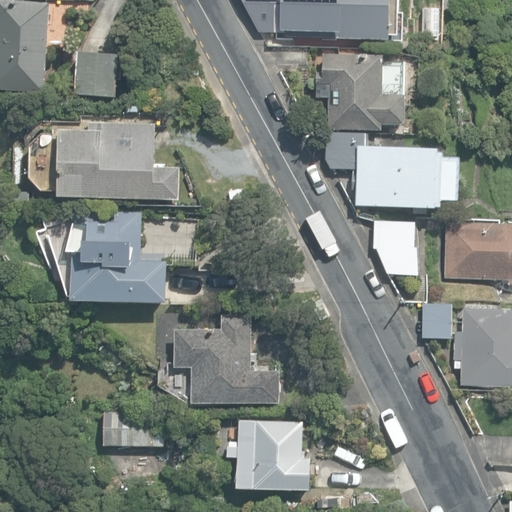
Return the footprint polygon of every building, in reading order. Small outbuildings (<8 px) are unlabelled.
[(0,0),(0,88),(44,92),(51,3),(14,0),(0,0)] [(286,37),(392,40),(393,0),(283,0),(283,31),(285,31),(286,37)] [(77,94),(117,98),(120,55),(80,52),(77,94)] [(330,128),(383,130),(383,124),(406,125),(406,94),(383,93),(384,55),(324,53),(323,85),(325,85),(324,102),(327,114),(329,114),(330,128)] [(14,128),(28,127),(28,105),(13,105),(14,128)] [(457,113),(459,128),(472,127),(470,112),(457,113)] [(58,196),(180,200),(180,167),(155,166),(156,123),(89,121),(90,129),(59,128),(58,196)] [(357,205),(437,208),(437,207),(437,206),(442,206),(443,199),(459,199),(461,157),(444,156),(444,151),(440,151),(440,148),(366,145),(366,134),(329,133),(328,158),(336,166),(358,166),(357,205)] [(34,202),(34,190),(10,189),(9,201),(34,202)] [(72,300),(168,302),(169,260),(142,259),(144,212),(74,210),(72,300)] [(66,229),(66,214),(51,214),(51,229),(66,229)] [(388,273),(420,274),(418,247),(416,247),(418,221),(375,220),(374,248),(377,248),(388,273)] [(509,282),(511,282),(511,222),(447,220),(445,277),(509,279),(509,282)] [(321,320),(329,315),(320,297),(312,301),(321,320)] [(423,337),(453,337),(453,303),(423,303),(423,337)] [(511,307),(464,306),(463,331),(456,330),(455,360),(455,368),(462,368),(462,384),(472,384),(511,385),(511,307)] [(193,402),(280,402),(280,370),(279,370),(250,370),(251,315),(222,314),(222,329),(176,328),(176,367),(193,367),(193,402)] [(164,445),(164,412),(104,412),(104,445),(164,445)] [(238,487),(311,490),(312,458),(303,458),(304,422),(240,420),(239,447),(229,447),(229,457),(239,457),(238,487)]
